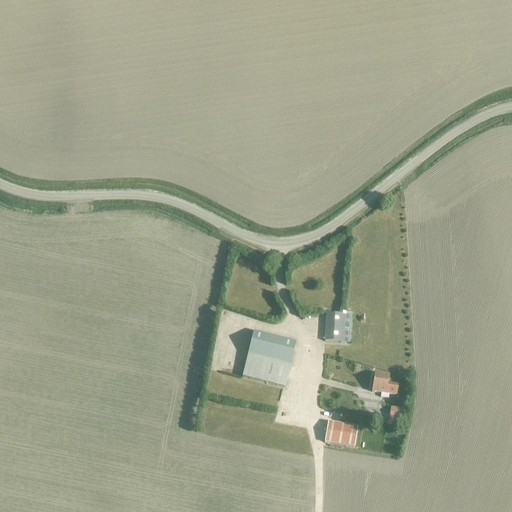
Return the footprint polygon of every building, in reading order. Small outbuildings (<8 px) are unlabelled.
[(347,343),(348,317),(342,316),(342,315),(326,314),(324,342),(340,343),(347,343)] [(247,358),(241,378),(283,389),(289,368),(295,343),(253,332),(247,358)] [(371,393),(380,394),(380,398),(387,399),(388,396),(396,397),(397,388),(388,387),(389,385),(387,385),(388,377),(374,375),(371,393)] [(390,409),(388,420),(398,422),(403,423),(405,411),(390,409)] [(328,423),(324,444),(354,449),(357,428),(328,423)]
